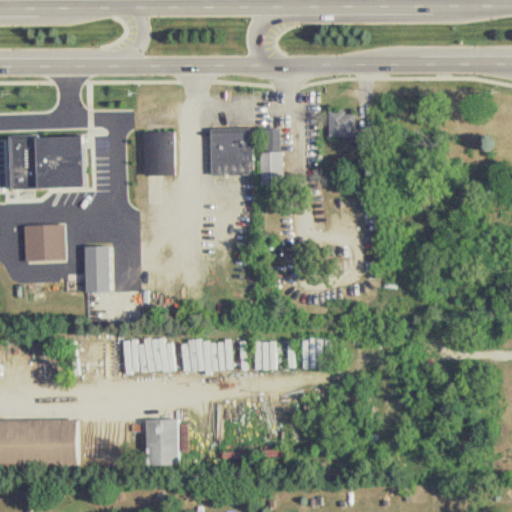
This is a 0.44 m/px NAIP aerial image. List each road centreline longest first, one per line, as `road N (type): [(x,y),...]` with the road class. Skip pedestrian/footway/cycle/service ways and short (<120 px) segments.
road 1 (primary): [(511,8),(0,11)]
road 2 (primary): [(0,64),(511,63)]
